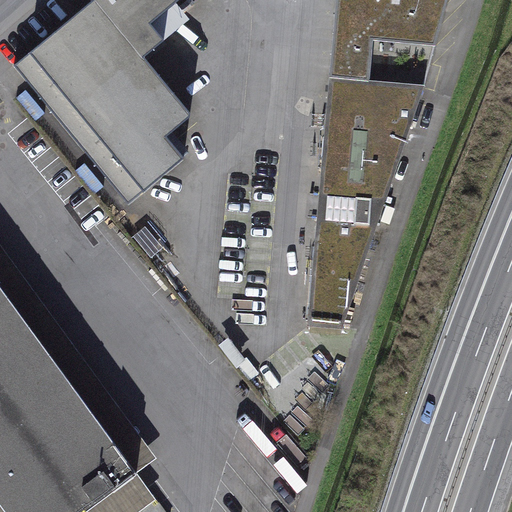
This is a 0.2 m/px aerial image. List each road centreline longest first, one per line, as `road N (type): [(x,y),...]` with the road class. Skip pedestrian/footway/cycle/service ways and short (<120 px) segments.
road 1 (unknown): [(261,0),(280,27),(284,51),(282,313)]
road 2 (motorway): [(511,264),(421,511)]
road 3 (motorway): [(471,511),(511,394)]
